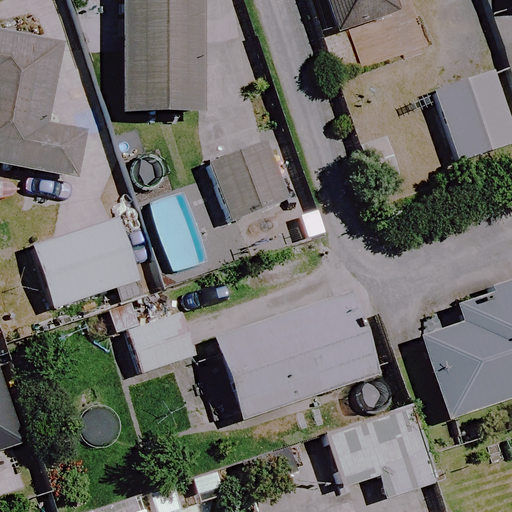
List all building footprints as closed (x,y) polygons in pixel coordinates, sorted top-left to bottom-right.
[(197,119),(198,0),(118,0),(117,118),(197,119)] [(318,0),(329,39),(391,22),(385,0),(318,0)] [(43,124),(58,40),(0,29),(0,164),(73,177),(81,130),(43,124)] [(510,150),(488,77),(428,96),(450,168),(510,150)] [(225,222),(286,202),(268,147),(207,166),(225,222)] [(131,288),(112,226),(27,252),(46,315),(131,288)] [(511,402),(511,289),(478,301),(485,322),(413,346),(441,427),(511,402)] [(361,383),(335,305),(208,348),(234,426),(361,383)] [(172,318),(120,335),(134,380),(186,363),(172,318)] [(422,490),(401,414),(318,437),(333,492),(372,481),(378,502),(422,490)] [(136,511),(133,502),(101,511),(136,511)]
